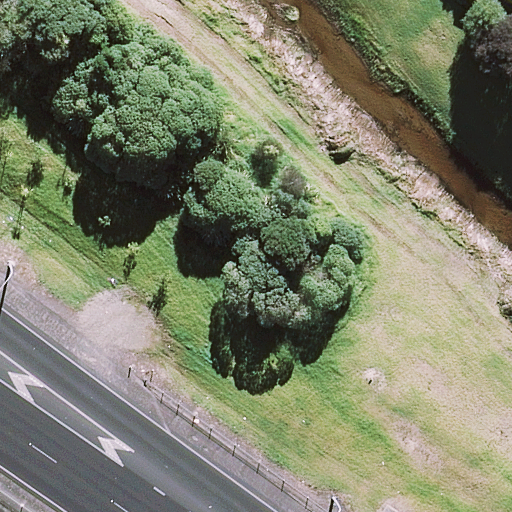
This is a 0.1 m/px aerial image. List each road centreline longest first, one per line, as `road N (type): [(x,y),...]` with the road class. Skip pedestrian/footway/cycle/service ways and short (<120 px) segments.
road 1 (motorway): [(0,377),(156,511)]
road 2 (motorway): [(0,414),(141,511)]
